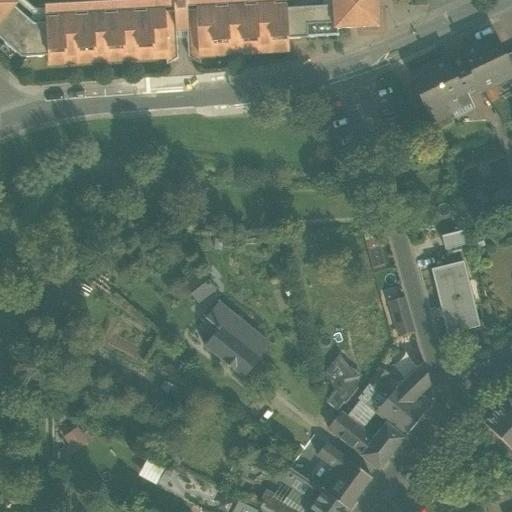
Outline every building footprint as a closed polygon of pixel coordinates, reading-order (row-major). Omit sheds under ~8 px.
[(0,0),(0,39),(20,57),(47,56),(45,23),(32,24),(14,7),(17,4),(12,0),(0,0)] [(244,11),(227,12),(226,8),(214,8),(214,13),(197,14),(197,9),(186,10),(185,0),(183,0),(174,0),(175,1),(173,1),(173,11),(162,11),(163,16),(145,17),(145,12),(133,13),(133,18),(116,19),(116,14),(104,15),(104,19),(87,21),(86,16),(74,17),(75,21),(57,22),(57,18),(45,18),(45,23),(47,56),(47,65),(166,58),(166,65),(177,58),(175,30),(186,29),(188,57),(200,63),(199,56),(288,51),(287,39),(286,9),(285,4),(273,5),(273,10),(256,11),(256,6),(243,7),(244,11)] [(321,0),(322,7),(286,9),(287,39),(338,36),(337,29),(378,27),(376,0),(321,0)] [(495,37),(461,53),(478,89),(479,90),(511,74),(511,73),(504,56),(495,37)] [(478,89),(463,56),(448,63),(463,96),(467,94),(478,89)] [(446,60),(410,77),(425,110),(418,114),(424,125),(451,112),(454,118),(474,109),(467,94),(463,96),(448,63),(446,60)] [(464,231),(441,237),(444,250),(468,244),(464,231)] [(463,262),(431,270),(447,334),(479,326),(463,262)] [(202,272),(184,285),(197,303),(215,289),(202,272)] [(403,298),(388,302),(398,337),(413,332),(403,298)] [(268,345),(218,304),(205,319),(217,328),(216,329),(218,331),(204,347),(243,378),(259,359),(258,358),(268,345)] [(398,386),(375,412),(404,438),(426,411),(414,400),(429,385),(423,363),(398,386)] [(378,368),(368,384),(377,391),(388,375),(378,368)] [(345,379),(325,403),(336,412),(356,387),(345,379)] [(511,398),(508,400),(509,404),(506,408),(502,403),(482,423),(511,451),(511,398)] [(363,431),(341,413),(328,429),(360,455),(385,424),(386,423),(377,415),(363,431)] [(385,424),(360,455),(378,470),(402,438),(385,424)] [(61,436),(71,450),(85,439),(75,425),(61,436)] [(349,461),(326,444),(317,456),(334,468),(340,473),(349,461)] [(155,481),(161,466),(143,459),(137,474),(155,481)] [(325,480),(295,459),(288,470),(321,492),(325,494),(340,473),(334,468),(325,480)] [(340,473),(325,494),(348,510),(371,478),(349,462),(349,461),(340,473)] [(321,492),(288,470),(282,480),(315,500),(321,492)] [(325,494),(321,492),(315,500),(307,511),(346,511),(348,510),(325,494)] [(286,511),(290,506),(267,493),(261,504),(260,505),(261,506),(271,511),(286,511)] [(257,511),(258,511),(239,502),(232,511),(257,511)]
